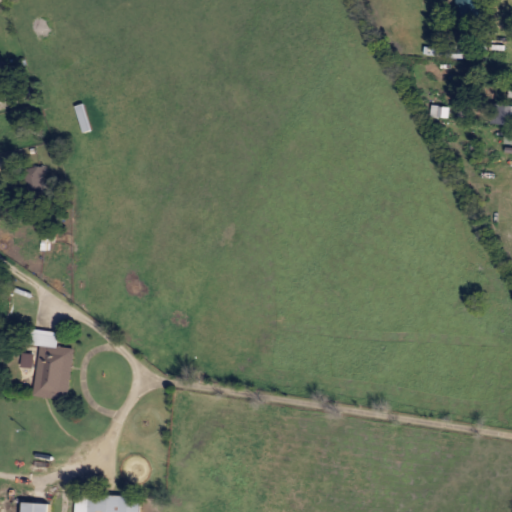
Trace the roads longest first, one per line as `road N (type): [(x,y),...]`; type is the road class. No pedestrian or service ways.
road 1 (residential): [(72,466),(110,432),(149,376),(511,430)]
road 2 (residential): [(149,376),(0,252)]
